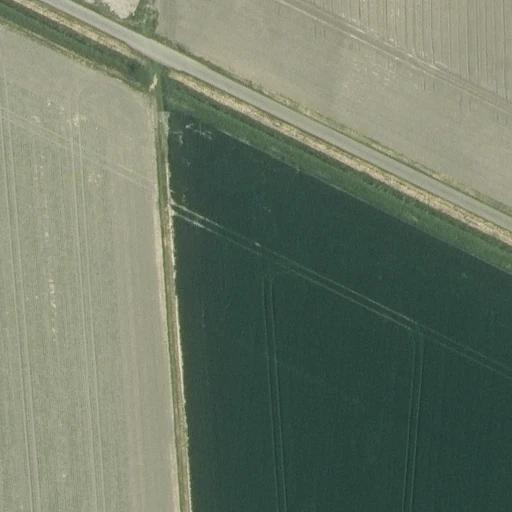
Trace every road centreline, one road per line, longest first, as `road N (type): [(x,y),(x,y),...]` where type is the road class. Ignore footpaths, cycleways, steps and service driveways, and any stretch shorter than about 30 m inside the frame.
road 1 (unclassified): [(511,228),(47,0)]
road 2 (track): [(157,54),(188,511)]
